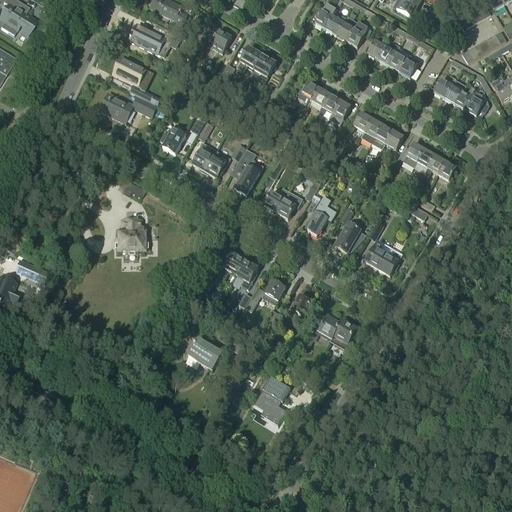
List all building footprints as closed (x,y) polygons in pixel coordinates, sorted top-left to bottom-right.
[(23,31),(20,35),(26,38),(33,28),(32,28),(34,24),(29,21),(24,19),(29,11),(11,0),(6,0),(3,5),(13,11),(0,30),(13,38),(19,29),(23,31)] [(181,29),(187,17),(180,14),(182,10),(161,0),(155,0),(150,12),(174,23),(173,26),(181,29)] [(352,10),(355,6),(345,0),(343,0),(342,4),(352,10)] [(417,12),(422,3),(417,0),(398,0),(398,1),(417,12)] [(493,15),(504,9),(498,0),(488,0),(486,2),(493,15)] [(511,0),(498,0),(504,9),(511,3),(511,0)] [(411,22),(417,12),(398,1),(392,11),(411,22)] [(363,16),(365,12),(355,6),(352,10),(363,16)] [(325,32),(333,19),(333,20),(337,14),(326,8),(323,13),(322,13),(314,26),(325,32)] [(485,20),(490,17),(484,8),(479,11),(485,20)] [(479,11),(474,14),(480,23),(485,20),(479,11)] [(374,22),(376,18),(365,12),(363,16),(374,22)] [(475,26),(480,23),(474,14),(470,17),(475,26)] [(470,29),(475,26),(470,17),(465,19),(470,29)] [(343,25),(333,20),(333,19),(325,32),(336,39),(343,25)] [(466,31),(470,29),(465,19),(460,22),(466,31)] [(355,32),(358,26),(347,20),(343,25),(336,39),(346,45),(354,31),(355,32)] [(460,22),(455,25),(461,34),(466,31),(460,22)] [(394,35),(397,30),(387,24),(384,29),(394,35)] [(450,28),(456,37),(461,34),(455,25),(450,28)] [(371,34),(358,26),(355,32),(354,31),(346,45),(357,51),(364,38),(368,40),(371,34)] [(157,57),(165,41),(138,28),(130,44),(157,57)] [(450,28),(446,30),(451,40),(452,39),(456,37),(450,28)] [(405,41),(408,37),(397,30),(394,35),(405,41)] [(198,45),(202,37),(196,34),(192,42),(198,45)] [(222,57),(232,41),(219,34),(209,50),(222,57)] [(501,47),(506,44),(500,34),(495,37),(501,47)] [(415,47),(418,42),(408,37),(405,41),(415,47)] [(496,50),(501,47),(495,37),(491,40),(496,50)] [(492,52),(496,50),(491,40),(486,42),(492,52)] [(427,53),(429,49),(418,42),(415,47),(427,53)] [(487,55),(492,52),(486,42),(481,45),(487,55)] [(378,63),(385,50),(375,44),(367,57),(378,63)] [(482,58),(487,55),(481,45),(476,48),(482,58)] [(510,50),(509,47),(498,53),(501,57),(510,52),(511,50),(511,49),(510,50)] [(397,57),(400,51),(395,48),(391,54),(385,50),(378,63),(388,69),(396,56),(397,57)] [(478,61),(482,58),(476,48),(472,51),(478,61)] [(245,68),(254,73),(251,78),(252,79),(263,59),(249,51),(237,71),(242,73),(245,68)] [(473,63),(478,61),(472,51),(467,53),(473,63)] [(0,87),(16,62),(0,52),(0,87)] [(468,66),(473,63),(467,53),(462,57),(468,66)] [(491,63),(501,57),(498,53),(488,59),(491,63)] [(399,75),(406,62),(397,57),(396,56),(388,69),(399,75)] [(406,62),(399,75),(410,81),(419,64),(409,58),(406,62)] [(262,91),(276,66),(263,59),(252,79),(261,84),(259,88),(260,90),(262,91)] [(480,69),(491,63),(488,59),(478,65),(480,69)] [(138,88),(146,73),(122,61),(114,77),(138,88)] [(461,73),(463,69),(453,62),(450,67),(461,73)] [(228,84),(235,72),(228,68),(221,80),(221,81),(219,85),(225,88),(227,84),(228,84)] [(471,79),(474,75),(463,69),(461,73),(471,79)] [(481,87),(485,85),(482,80),(474,75),(471,79),(479,84),(481,87)] [(501,105),(502,105),(511,99),(504,86),(499,77),(495,79),(497,83),(490,87),(501,105)] [(214,92),(219,83),(209,78),(204,87),(214,92)] [(454,83),(455,82),(449,79),(446,85),(441,82),(433,95),(444,101),(451,88),(454,83)] [(454,83),(451,88),(444,101),(455,108),(462,94),(462,95),(465,90),(454,83)] [(319,92),(308,85),(298,103),(309,109),(311,105),(312,105),(319,92)] [(486,97),(490,95),(485,85),(481,87),(486,97)] [(156,107),(158,101),(148,96),(134,89),(131,95),(145,102),(156,107)] [(473,101),(476,97),(475,96),(476,95),(470,91),(467,97),(462,95),(462,94),(455,108),(465,114),(473,101)] [(322,111),(330,98),(319,92),(312,105),(322,111)] [(134,109),(109,96),(101,114),(126,126),(133,111),(143,116),(148,105),(138,100),(134,109)] [(277,109),(282,100),(277,97),(271,106),(277,109)] [(486,102),(476,97),(473,101),(465,114),(476,120),(479,113),(484,116),(488,109),(486,102)] [(248,112),(252,105),(239,98),(235,105),(248,112)] [(333,117),(340,104),(330,98),(322,111),(333,117)] [(340,129),(351,110),(340,104),(333,117),(329,123),(340,129)] [(364,135),(372,122),(361,116),(354,129),(364,135)] [(371,147),(382,128),(372,122),(364,135),(361,141),(371,147)] [(295,135),(296,133),(294,132),(296,130),(286,124),(283,128),(295,135)] [(198,139),(203,129),(195,125),(190,134),(198,139)] [(382,153),(385,147),(393,134),(382,128),(371,147),(382,153)] [(204,145),(211,133),(204,129),(197,141),(204,145)] [(305,141),(307,137),(296,130),(294,132),(296,133),(295,135),(305,141)] [(186,138),(173,131),(170,136),(166,134),(160,145),(164,147),(162,150),(175,157),(186,138)] [(396,153),(403,140),(393,134),(385,147),(396,153)] [(316,147),(317,145),(316,145),(317,142),(307,137),(305,141),(316,147)] [(289,144),(281,139),(277,145),(286,150),(289,144)] [(326,153),(328,149),(317,142),(316,145),(317,145),(316,147),(326,153)] [(204,175),(217,154),(203,146),(199,152),(201,154),(193,168),(204,175)] [(413,171),(424,153),(414,147),(403,165),(413,171)] [(238,165),(246,151),(239,148),(231,161),(238,165)] [(340,153),(335,150),(331,156),(336,159),(348,166),(349,164),(348,163),(349,161),(339,155),(340,153)] [(424,177),(435,159),(424,153),(413,171),(414,171),(424,177)] [(217,182),(226,167),(219,163),(223,158),(217,154),(204,175),(217,182)] [(239,165),(246,169),(253,158),(246,154),(239,165)] [(438,178),(446,165),(435,159),(424,177),(424,178),(429,180),(432,174),(438,178)] [(357,171),(359,167),(349,161),(348,163),(349,164),(348,166),(357,171)] [(275,183),(285,165),(279,162),(269,180),(275,183)] [(449,184),(457,171),(446,165),(438,178),(449,184)] [(368,177),(369,175),(367,174),(369,172),(359,167),(357,171),(368,177)] [(246,199),(259,176),(248,170),(244,177),(243,176),(234,192),(246,199)] [(379,183),(381,179),(369,172),(367,174),(369,175),(368,177),(379,183)] [(306,201),(311,204),(312,203),(315,198),(316,196),(321,187),(315,184),(306,201)] [(141,201),(145,194),(130,185),(126,192),(141,201)] [(400,196),(401,194),(399,193),(401,190),(392,185),(389,189),(400,196)] [(409,201),(412,196),(401,190),(399,193),(401,194),(400,196),(409,201)] [(276,216),(288,194),(283,191),(279,199),(272,195),(264,209),(276,216)] [(298,211),(303,203),(288,194),(276,216),(288,223),(296,210),(298,211)] [(315,198),(312,203),(317,206),(320,201),(321,199),(316,196),(315,198)] [(421,208),(423,203),(412,196),(409,201),(421,208)] [(389,211),(396,215),(402,206),(395,202),(389,211)] [(431,214),(435,208),(424,202),(423,203),(421,208),(431,214)] [(306,233),(317,240),(332,214),(321,207),(306,233)] [(424,224),(428,217),(414,209),(410,216),(424,224)] [(346,227),(354,215),(351,213),(348,211),(341,224),(346,227)] [(145,256),(145,230),(141,230),(141,223),(122,223),(122,231),(127,231),(127,236),(118,236),(118,255),(145,256)] [(375,243),(384,229),(377,225),(369,239),(375,243)] [(365,239),(361,236),(362,234),(349,226),(335,250),(336,250),(335,252),(340,257),(342,254),(347,257),(348,256),(350,257),(366,238),(365,239)] [(385,249),(383,248),(377,244),(372,252),(373,252),(366,265),(377,272),(390,250),(388,249),(385,249)] [(396,255),(394,254),(393,251),(390,250),(377,272),(390,279),(397,266),(398,266),(402,259),(396,255)] [(236,279),(245,263),(232,256),(225,269),(223,267),(217,277),(225,282),(229,275),(236,279)] [(248,293),(252,285),(251,284),(258,271),(245,263),(236,279),(244,283),(241,288),(248,293)] [(35,269),(29,282),(43,288),(49,275),(35,269)] [(210,292),(217,281),(209,276),(202,287),(210,292)] [(275,308),(285,291),(272,283),(266,295),(259,291),(253,302),(252,302),(246,312),(252,315),(260,300),(275,308)] [(0,314),(2,309),(5,311),(9,303),(7,302),(11,293),(0,287),(0,314)] [(251,301),(246,297),(239,309),(245,312),(251,301)] [(305,322),(313,307),(300,299),(291,314),(305,322)] [(272,331),(280,317),(273,314),(267,324),(268,325),(267,328),(272,331)] [(277,335),(286,320),(280,317),(272,332),(277,335)] [(336,325),(327,320),(319,334),(311,330),(301,347),(309,352),(313,344),(315,345),(321,336),(331,342),(334,337),(342,324),(338,321),(336,325)] [(347,347),(356,332),(342,323),(342,324),(334,337),(331,342),(332,342),(334,339),(347,347)] [(212,374),(222,356),(198,342),(188,360),(212,374)] [(253,349),(248,358),(254,361),(259,353),(253,349)] [(323,386),(328,379),(315,372),(311,379),(323,386)] [(282,404),(290,391),(271,380),(263,393),(264,393),(254,408),(263,413),(263,414),(264,415),(266,411),(274,416),(281,404),(282,404)] [(234,396),(230,403),(236,406),(239,399),(234,396)]
